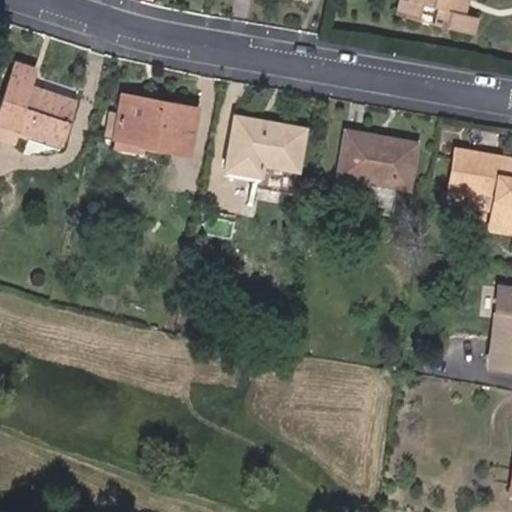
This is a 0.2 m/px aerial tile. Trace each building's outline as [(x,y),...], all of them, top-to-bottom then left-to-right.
[(452,0),(402,0),(401,9),(476,29),(481,9),(465,5),(452,2),(452,0)] [(0,123),(63,141),(75,97),(32,83),(36,66),(13,60),(0,105),(0,123)] [(124,94),(117,135),(145,140),(188,147),(196,106),(174,102),(172,111),(148,106),(149,98),(124,94)] [(174,102),(149,98),(148,106),(172,111),(174,102)] [(303,127),(234,115),(225,167),(258,173),(256,185),(292,191),(303,127)] [(327,173),(366,180),(362,201),(393,206),(397,186),(405,139),(335,126),(327,173)] [(145,140),(117,135),(114,147),(143,151),(145,140)] [(511,173),(502,172),(505,156),(448,146),(442,184),(453,186),(482,191),(479,207),(477,221),(511,227),(511,173)] [(511,156),(505,156),(502,172),(511,173),(511,156)] [(482,191),(453,186),(450,202),(479,207),(482,191)] [(511,287),(490,284),(475,364),(511,370),(511,287)]
